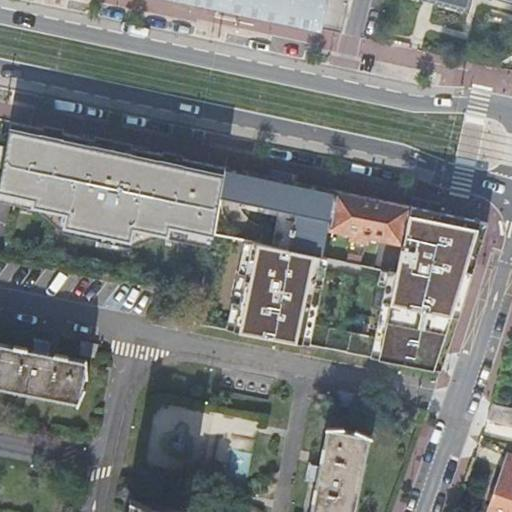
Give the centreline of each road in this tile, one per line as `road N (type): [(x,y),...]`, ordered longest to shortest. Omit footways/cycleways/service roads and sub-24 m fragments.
road 1 (primary): [(0,63),(406,152),(511,196)]
road 2 (primary): [(511,107),(423,105),(0,13)]
road 3 (residential): [(135,329),(452,397)]
road 4 (residential): [(95,511),(135,329)]
road 5 (unclassified): [(452,397),(511,243)]
road 6 (residential): [(0,301),(135,329)]
road 7 (unclassified): [(412,511),(452,397)]
